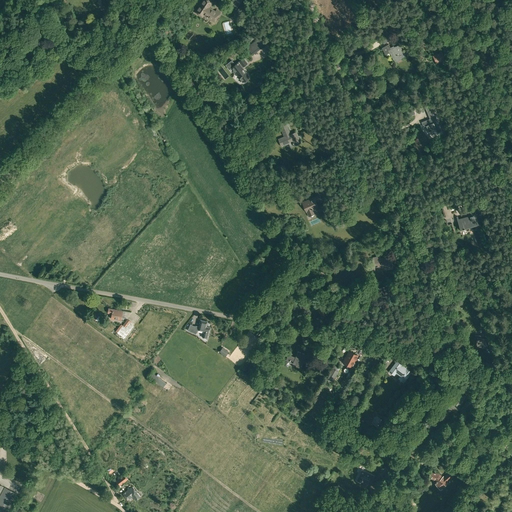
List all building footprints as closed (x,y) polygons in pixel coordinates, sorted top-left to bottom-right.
[(204,14),(215,21),(220,13),(216,10),(215,12),(209,7),(212,2),(209,0),(202,0),(195,12),(202,16),(204,14)] [(232,0),(229,5),(236,9),(242,0),(232,0)] [(233,18),(236,20),(238,17),(239,17),(242,12),(238,9),(233,18)] [(247,46),(253,54),(266,44),(260,36),(247,46)] [(390,52),(395,62),(405,56),(399,44),(394,47),(394,46),(390,48),(388,44),(382,48),(385,55),(390,52)] [(432,56),(436,63),(445,59),(442,51),(432,56)] [(232,68),(243,82),(249,77),(242,67),(247,63),(243,58),(235,65),(234,63),(231,63),(231,62),(226,67),(224,70),(229,72),(230,69),(232,68)] [(225,72),(221,75),(230,85),(233,81),(225,72)] [(101,110),(106,104),(100,99),(93,107),(97,110),(99,108),(101,110)] [(435,129),(437,132),(441,130),(433,109),(427,111),(430,119),(421,122),(423,127),(426,125),(429,132),(435,129)] [(292,141),(294,146),(301,143),(296,132),(290,134),(285,122),(279,124),(284,137),(279,139),(281,145),(292,141)] [(320,184),(322,188),(331,185),(329,180),(320,184)] [(307,212),(308,216),(314,214),(320,211),(325,208),(324,204),(318,207),(315,201),(321,199),(319,195),(314,197),(314,198),(303,203),(306,212),(307,212)] [(458,219),(461,228),(478,223),(473,208),(473,206),(467,208),(467,210),(469,216),(458,219)] [(386,265),(386,268),(392,267),(391,257),(380,258),(380,256),(373,257),(373,265),(380,264),(380,266),(386,265)] [(52,297),(42,314),(44,316),(55,299),(52,297)] [(315,306),(322,317),(327,314),(320,303),(315,306)] [(115,335),(154,364),(165,350),(178,332),(179,331),(147,307),(137,322),(134,326),(129,322),(130,321),(127,318),(122,325),(115,335)] [(111,319),(121,320),(123,310),(121,310),(121,309),(117,308),(116,309),(109,308),(108,313),(112,314),(111,319)] [(94,311),(90,315),(95,320),(99,315),(94,311)] [(203,337),(208,339),(211,327),(206,327),(208,322),(201,320),(199,326),(196,326),(195,326),(190,324),(188,330),(196,334),(197,329),(198,330),(204,331),(203,337)] [(486,335),(484,335),(475,334),(474,341),(476,341),(476,345),(486,347),(486,344),(487,345),(489,336),(488,336),(486,336),(486,335)] [(220,354),(224,356),(225,355),(226,356),(228,352),(222,348),(219,352),(221,353),(220,354)] [(296,366),(301,368),(306,355),(298,351),(295,357),(288,355),(286,360),(289,361),(289,362),(296,365),(296,366)] [(357,355),(349,351),(346,356),(345,357),(344,358),(345,359),(344,360),(348,362),(347,364),(348,365),(349,366),(351,366),(357,355)] [(398,379),(403,383),(412,372),(396,360),(388,371),(394,375),(396,373),(400,376),(398,379)] [(325,378),(332,382),(341,367),(334,363),(326,376),(325,378)] [(150,376),(164,387),(167,383),(153,372),(150,376)] [(178,392),(168,404),(193,424),(204,411),(201,409),(206,402),(185,386),(179,393),(178,392)] [(343,391),(338,389),(335,395),(334,397),(338,400),(340,396),(343,391)] [(446,405),(455,412),(459,407),(458,407),(463,401),(462,400),(465,396),(462,394),(461,394),(458,392),(455,396),(457,397),(453,403),(450,401),(446,405)] [(138,402),(133,409),(144,416),(147,412),(143,408),(147,403),(139,398),(137,401),(143,405),(142,406),(138,402)] [(418,407),(428,415),(433,409),(423,401),(418,407)] [(333,417),(338,420),(341,414),(336,411),(333,417)] [(371,422),(378,427),(383,420),(376,415),(371,422)] [(192,425),(184,419),(180,425),(188,431),(192,425)] [(194,436),(202,431),(200,428),(205,426),(204,424),(191,431),(194,436)] [(414,440),(418,444),(421,439),(424,436),(420,433),(418,436),(417,435),(414,440)] [(474,441),(477,445),(482,441),(478,437),(474,441)] [(481,450),(486,454),(491,447),(486,443),(481,450)] [(389,448),(387,446),(384,449),(386,451),(385,452),(387,454),(388,453),(390,455),(393,452),(391,450),(392,449),(390,447),(389,448)] [(207,470),(215,461),(211,457),(210,457),(206,453),(199,462),(207,470)] [(128,472),(130,469),(121,461),(119,464),(128,472)] [(211,473),(215,475),(220,466),(216,464),(211,473)] [(115,469),(121,473),(124,469),(118,465),(115,469)] [(380,473),(382,475),(388,468),(385,466),(380,473)] [(435,483),(440,488),(444,485),(446,486),(449,484),(446,481),(454,474),(451,471),(444,477),(443,476),(441,477),(439,475),(430,472),(428,477),(437,480),(438,480),(435,483)] [(360,483),(366,486),(368,480),(371,482),(374,475),(369,473),(367,477),(364,475),(360,483)] [(115,480),(119,486),(128,479),(124,474),(115,480)] [(474,492),(477,495),(479,494),(482,492),(482,493),(485,491),(484,490),(487,487),(483,484),(475,490),(476,491),(474,492)] [(123,493),(128,500),(133,496),(136,500),(140,496),(132,486),(123,493)] [(0,495),(0,511),(7,511),(17,493),(4,487),(0,495)] [(277,492),(284,498),(287,495),(280,489),(277,492)]
